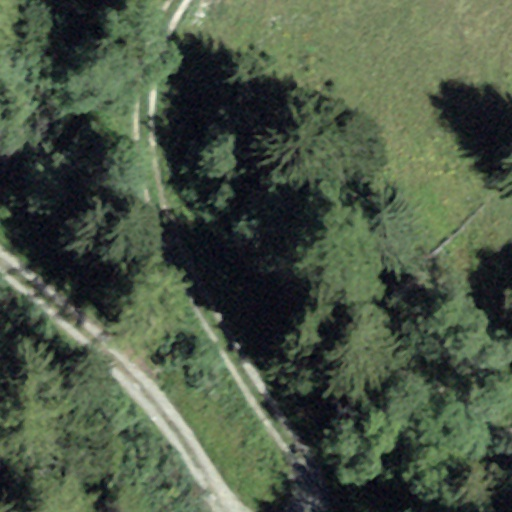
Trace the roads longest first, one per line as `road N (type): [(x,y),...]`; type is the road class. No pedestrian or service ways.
road 1 (track): [(189,0),(155,46),(168,190),(217,334),(300,462),(312,511)]
road 2 (track): [(225,511),(131,400),(0,275)]
